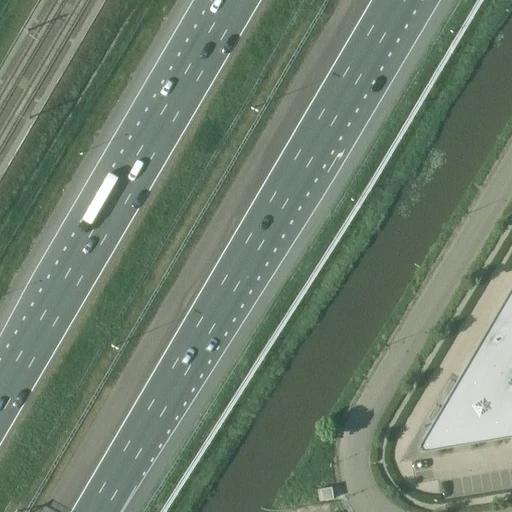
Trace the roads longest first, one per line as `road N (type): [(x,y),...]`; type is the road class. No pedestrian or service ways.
road 1 (motorway): [(96,511),(397,0)]
road 2 (motorway): [(233,0),(0,401)]
road 3 (unclassified): [(511,172),(357,432),(353,474),(376,511)]
